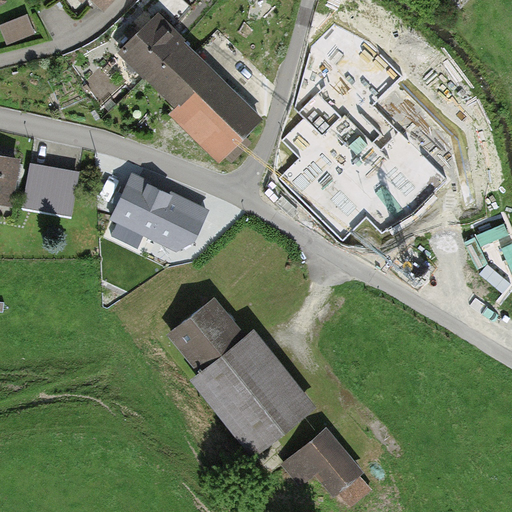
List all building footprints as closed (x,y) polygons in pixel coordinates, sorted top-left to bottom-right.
[(31,17),(5,22),(8,39),(35,35),(31,17)] [(157,21),(118,58),(223,167),(262,129),(157,21)] [(376,49),(335,26),(312,46),(296,110),(305,119),(283,141),(301,159),(280,178),(344,241),(368,219),(385,236),(414,219),(458,173),(454,138),(376,49)] [(26,208),(77,213),(81,164),(31,159),(26,208)] [(0,212),(15,216),(25,170),(0,164),(0,212)] [(134,176),(111,220),(188,258),(210,215),(134,176)] [(218,298),(162,340),(256,464),(312,422),(218,298)] [(319,511),(362,477),(326,433),(274,476),(304,511),(319,511)]
